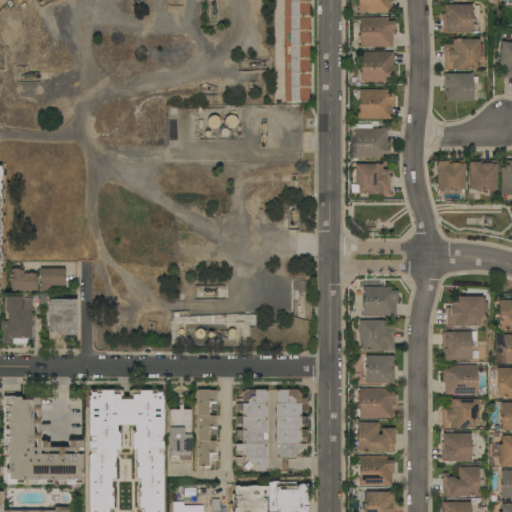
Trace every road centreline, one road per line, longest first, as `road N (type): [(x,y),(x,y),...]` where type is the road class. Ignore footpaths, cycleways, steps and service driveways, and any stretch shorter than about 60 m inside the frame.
road 1 (residential): [(420,511),(420,328),(430,261),(415,172),(420,0)]
road 2 (tertiary): [(332,511),(331,0)]
road 3 (residential): [(0,369),(332,369)]
road 4 (tertiary): [(331,259),(482,261),(511,270)]
road 5 (residential): [(83,369),(83,191)]
